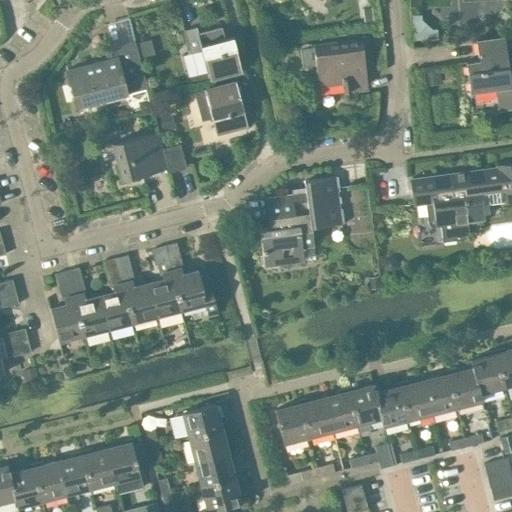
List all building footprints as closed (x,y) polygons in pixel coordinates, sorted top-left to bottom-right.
[(201,50),(209,79),(241,71),(232,36),(224,38),(221,26),(197,32),(196,27),(183,30),(189,53),(201,50)] [(494,90),(497,110),(511,107),(511,86),(510,86),(503,36),(475,40),(478,60),(465,61),(469,93),(494,90)] [(342,83),(343,93),(368,89),(365,67),(371,67),(367,40),(361,41),(361,40),(300,49),(302,67),(315,65),(318,87),(342,83)] [(67,71),(76,105),(125,93),(120,76),(142,70),(134,41),(104,49),(107,60),(67,71)] [(211,117),(216,134),(247,126),(241,105),(250,103),(246,88),(238,90),(235,81),(196,91),(203,119),(211,117)] [(157,132),(111,143),(116,163),(117,164),(121,181),(167,169),(165,160),(162,148),(157,132)] [(179,144),(162,148),(165,160),(167,169),(168,173),(186,168),(179,144)] [(435,226),(436,226),(440,225),(442,241),(461,239),(463,238),(464,237),(465,236),(466,235),(467,234),(467,233),(467,232),(467,230),(466,221),(483,219),(481,203),(501,201),(501,202),(511,200),(511,163),(496,166),(496,167),(410,179),(413,205),(426,203),(428,220),(429,222),(429,223),(430,224),(431,225),(432,225),(433,226),(435,226)] [(259,229),(264,267),(303,261),(301,248),(313,246),(311,227),(343,223),(337,176),(303,180),(305,191),(265,197),(269,228),(259,229)] [(164,245),(181,310),(204,304),(207,315),(216,313),(208,279),(200,281),(197,269),(184,273),(176,242),(164,245)] [(148,282),(156,316),(181,310),(164,245),(152,248),(160,279),(148,282)] [(115,257),(132,322),(156,316),(148,282),(135,285),(127,254),(115,257)] [(99,295),(107,328),(132,322),(115,257),(103,260),(111,292),(99,295)] [(66,270),(83,335),(107,328),(99,295),(86,298),(78,267),(66,270)] [(49,307),(58,341),(83,335),(66,270),(55,273),(63,304),(49,307)] [(0,294),(14,291),(11,279),(0,281),(0,294)] [(0,294),(0,307),(17,303),(14,291),(0,294)] [(0,346),(27,340),(24,328),(0,334),(0,346)] [(0,373),(2,372),(0,363),(0,359),(30,351),(27,340),(0,346),(0,373)] [(511,348),(494,353),(503,387),(511,384),(511,348)] [(469,360),(471,367),(472,367),(478,393),(479,393),(503,387),(494,353),(469,360)] [(447,373),(456,407),(481,401),(479,393),(478,393),(472,367),(471,367),(447,373)] [(423,380),(432,413),(456,407),(447,373),(423,380)] [(399,386),(407,419),(432,413),(423,380),(399,386)] [(348,391),(356,424),(358,432),(369,429),(367,421),(380,418),(381,418),(374,392),(375,392),(373,384),(358,388),(357,384),(347,387),(348,391)] [(381,418),(380,418),(382,426),(407,419),(399,386),(375,392),(374,392),(381,418)] [(323,397),(332,431),(356,424),(348,391),(323,397)] [(299,403),(308,437),(332,431),(323,397),(299,403)] [(181,412),(187,437),(221,428),(215,403),(181,412)] [(274,409),(283,443),(308,437),(299,403),(274,409)] [(495,421),(497,430),(511,425),(511,422),(511,417),(495,421)] [(187,437),(194,462),(227,453),(221,428),(187,437)] [(145,431),(149,447),(157,445),(153,429),(145,431)] [(480,433),(464,437),(467,446),(482,442),(480,433)] [(448,441),(450,450),(467,446),(464,437),(448,441)] [(106,448),(114,481),(117,493),(142,487),(136,462),(132,445),(131,441),(106,448)] [(141,443),(132,445),(136,462),(145,459),(141,443)] [(377,460),(379,468),(392,465),(386,443),(374,446),(375,452),(364,455),(366,463),(377,460)] [(149,447),(153,463),(161,461),(157,445),(149,447)] [(415,450),(417,458),(433,454),(431,446),(415,450)] [(81,454),(90,488),(114,481),(106,448),(81,454)] [(399,454),(401,463),(417,458),(415,450),(399,454)] [(194,462),(200,486),(234,477),(227,453),(194,462)] [(57,460),(65,494),(90,488),(81,454),(57,460)] [(350,467),(366,463),(364,455),(348,459),(350,467)] [(483,463),(486,476),(509,470),(506,457),(483,463)] [(32,467),(41,500),(65,494),(57,460),(32,467)] [(315,468),(317,476),(334,472),(331,463),(315,468)] [(0,502),(14,499),(15,499),(8,473),(9,473),(7,465),(0,466),(0,502)] [(15,499),(14,499),(16,507),(41,500),(32,467),(9,473),(8,473),(15,499)] [(299,472),(301,480),(317,476),(315,468),(299,472)] [(486,476),(489,488),(511,481),(511,479),(509,470),(486,476)] [(157,480),(161,496),(170,493),(166,477),(157,480)] [(200,486),(206,510),(224,506),(240,502),(234,477),(200,486)] [(511,481),(489,488),(492,500),(511,495),(511,481)] [(341,488),(347,511),(366,507),(360,483),(341,488)] [(161,496),(165,511),(174,510),(170,493),(161,496)]
